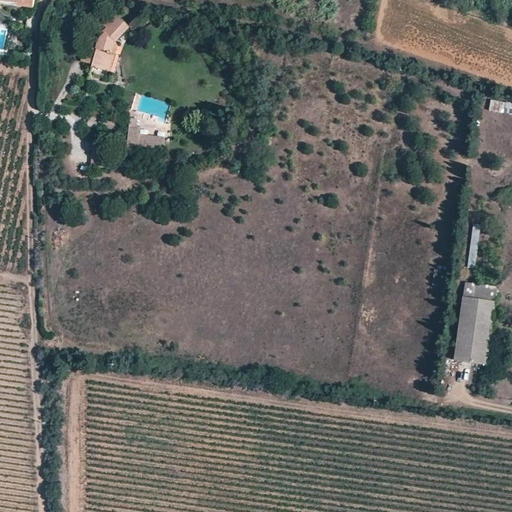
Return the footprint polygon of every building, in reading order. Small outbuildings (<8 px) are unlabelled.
[(112,70),(116,43),(131,27),(121,18),(100,40),(99,43),(89,41),(86,60),(94,61),(93,65),(112,70)] [(511,113),(511,101),(490,100),(489,111),(511,113)] [(163,150),(163,138),(140,137),(141,130),(136,130),(136,120),(127,120),(125,152),(138,154),(138,150),(163,150)] [(91,149),(91,167),(106,167),(106,149),(91,149)] [(473,241),(469,267),(476,268),(480,242),(473,241)] [(465,297),(456,360),(488,364),(497,301),(465,297)]
